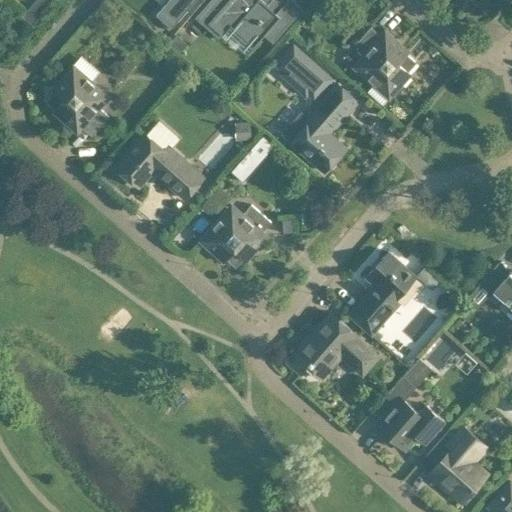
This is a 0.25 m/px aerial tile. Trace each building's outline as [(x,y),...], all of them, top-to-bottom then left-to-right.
[(168,0),(155,15),(170,28),(194,0),(168,0)] [(211,0),(196,17),(217,36),(227,24),(253,47),(264,33),(272,40),(299,9),(288,0),(211,0)] [(415,62),(406,54),(396,45),(398,42),(384,30),(379,35),(369,26),(356,41),(352,46),(362,55),(352,66),(373,85),(368,91),(383,104),(388,98),(410,73),(407,71),(415,62)] [(294,43),(274,65),(280,71),(278,73),(305,98),(308,96),(314,101),(317,98),(320,101),(306,116),(306,117),(302,114),(284,135),(291,141),(291,142),(324,171),(344,148),(327,134),(356,101),(336,83),(334,85),(331,81),(333,79),(294,43)] [(53,92),(46,101),(55,108),(65,118),(63,120),(76,133),(81,127),(91,136),(108,116),(98,108),(108,97),(72,65),(51,89),(53,92)] [(234,122),(235,140),(252,139),(251,121),(234,122)] [(144,133),(114,166),(137,186),(152,169),(184,198),(202,178),(169,149),(166,152),(146,135),(144,133)] [(262,134),(247,152),(259,162),(274,145),(262,134)] [(231,204),(199,240),(223,262),(226,259),(234,267),(242,258),(252,248),(254,250),(267,236),(262,232),(270,222),(251,204),(242,214),(231,204)] [(373,284),(347,314),(371,334),(392,310),(399,302),(406,308),(426,285),(415,275),(387,251),(382,257),(378,258),(371,266),(371,270),(364,277),(373,284)] [(423,266),(415,275),(426,285),(431,289),(439,280),(423,266)] [(507,304),(511,307),(511,274),(509,272),(492,290),(507,304)] [(492,290),(481,281),(455,310),(466,320),(492,290)] [(310,335),(286,362),(300,373),(306,367),(320,379),(340,355),(361,374),(377,355),(356,337),(357,336),(330,312),(329,313),(332,316),(313,338),(310,335)] [(490,369),(502,380),(511,368),(511,347),(510,346),(490,369)] [(405,400),(415,387),(430,368),(418,357),(384,396),(393,404),(375,425),(382,431),(377,437),(386,445),(391,439),(404,451),(417,436),(424,442),(443,420),(425,404),(418,412),(405,400)] [(447,430),(425,455),(435,465),(432,468),(433,476),(438,481),(439,484),(444,489),(448,489),(462,501),(482,478),(484,475),(486,474),(487,472),(474,461),(487,446),(462,425),(453,435),(447,430)] [(487,506),(493,511),(511,511),(511,481),(510,480),(487,506)]
